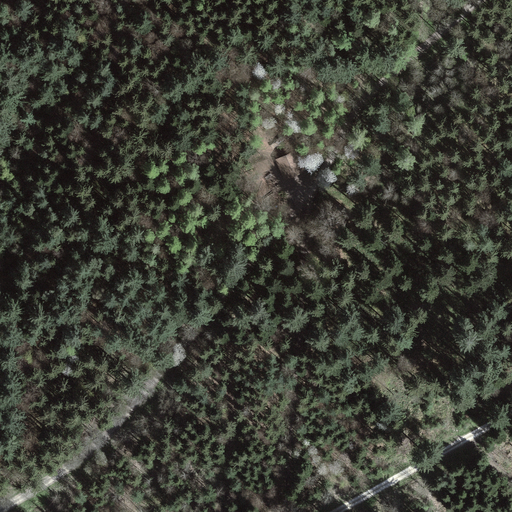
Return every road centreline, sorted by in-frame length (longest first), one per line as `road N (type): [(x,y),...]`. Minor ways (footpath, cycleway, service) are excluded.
road 1 (track): [(0,511),(102,439),(311,190),(362,100),(473,0)]
road 2 (track): [(327,511),(511,410)]
